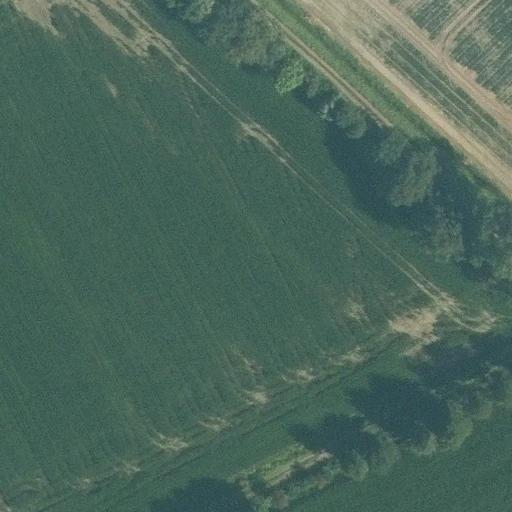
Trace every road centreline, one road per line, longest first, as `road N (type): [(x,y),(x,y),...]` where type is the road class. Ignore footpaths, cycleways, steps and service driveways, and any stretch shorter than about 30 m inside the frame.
road 1 (track): [(511,245),(245,0)]
road 2 (track): [(197,511),(511,347)]
